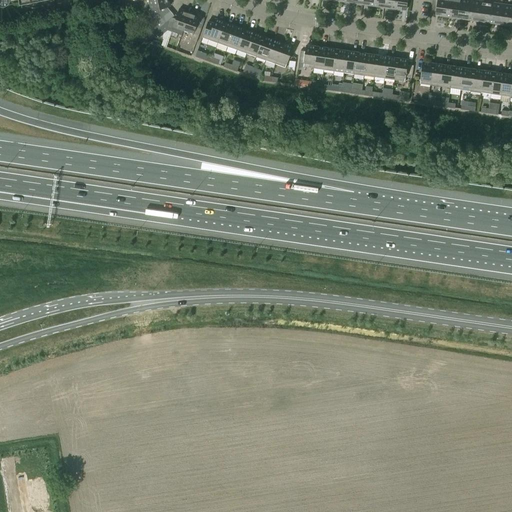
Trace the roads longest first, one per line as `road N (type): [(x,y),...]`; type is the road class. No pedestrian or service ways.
road 1 (motorway): [(352,202),(219,161),(0,111)]
road 2 (motorway): [(352,202),(0,152)]
road 3 (motorway): [(162,205),(511,257)]
road 4 (secondary): [(511,327),(305,299),(169,299)]
road 5 (secondary): [(0,346),(169,299)]
road 6 (secondary): [(169,299),(101,301),(0,326)]
road 7 (motorway): [(0,181),(162,205)]
road 8 (motorway): [(0,195),(162,205)]
road 9 (motorway): [(511,227),(352,202)]
road 10 (residential): [(413,36),(288,17)]
